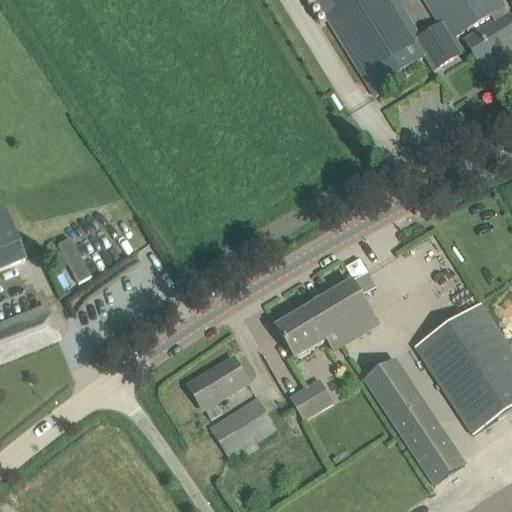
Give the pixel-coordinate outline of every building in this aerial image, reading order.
[(313,0),(375,98),(404,80),(400,73),(425,57),(436,74),(468,55),(457,38),(504,8),(499,0),(422,0),(440,28),(420,40),(394,0),(313,0)] [(511,63),(511,47),(510,44),(511,42),(511,18),(509,14),(479,32),(502,70),(511,63)] [(490,113),(490,116),(490,118),(491,119),(493,121),(495,121),(497,121),(498,120),(500,119),(500,116),(500,114),(499,112),(498,111),(497,111),(495,110),(493,111),(491,112),(490,113)] [(0,271),(24,262),(1,204),(0,204),(0,271)] [(375,290),(367,276),(277,330),(295,361),(327,342),(334,353),(378,327),(361,299),(375,290)] [(415,349),(474,437),(511,412),(511,354),(480,306),(415,349)] [(0,364),(57,342),(44,308),(0,326),(0,364)] [(188,388),(202,411),(247,384),(234,362),(188,388)] [(365,383),(435,489),(465,469),(395,363),(365,383)] [(308,390),(290,401),(303,424),(322,412),(308,390)] [(210,431),(229,461),(276,432),(256,402),(227,421),(210,431)]
